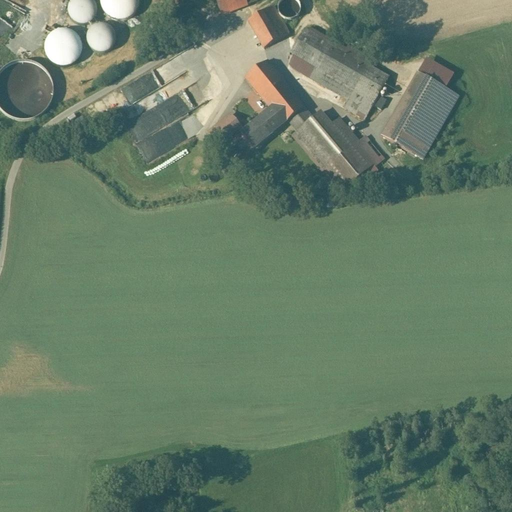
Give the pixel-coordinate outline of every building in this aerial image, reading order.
[(96,15),(96,11),(95,6),(92,2),(89,0),(74,0),(71,3),(69,7),(68,12),(68,16),(70,21),(74,24),(78,26),(83,27),(87,26),(91,23),(94,20),(96,15)] [(101,0),(101,5),(103,11),(107,16),(113,20),(120,21),(126,20),(132,17),(136,12),(139,6),(139,0),(101,0)] [(245,0),(215,0),(221,16),(248,6),(245,0)] [(281,3),(279,6),(278,9),(279,12),(280,15),(282,18),(284,20),(287,21),(290,21),(294,21),(296,19),(299,17),(300,14),(301,11),(301,8),(300,5),(298,2),(295,0),(294,0),(284,0),(283,1),(281,3)] [(273,7),(248,22),(264,49),(288,36),(273,7)] [(116,44),(116,39),(115,35),(112,31),(108,28),(103,27),(99,27),(94,28),(91,31),(88,35),(87,40),(88,45),(90,49),(93,52),(97,55),(102,55),(107,54),(111,52),(114,48),(116,44)] [(389,79),(304,30),(291,54),(316,68),(305,87),(365,121),(389,79)] [(70,33),(64,32),(58,33),(52,36),(48,41),(46,46),(46,53),(48,59),(51,64),(57,67),(63,68),(69,67),(75,64),(79,60),(81,54),(82,48),(80,42),(76,37),(70,33)] [(12,63),(3,78),(5,114),(6,113),(17,120),(41,118),(53,98),(52,75),(31,62),(12,63)] [(245,79),(270,111),(283,126),(288,122),(299,133),(293,136),(322,172),(358,144),(339,119),(331,126),(320,114),(313,119),(267,62),(245,79)] [(426,62),(418,76),(445,90),(452,77),(426,62)] [(181,76),(150,93),(141,78),(123,88),(138,115),(187,88),(181,76)] [(445,90),(418,76),(383,139),(421,160),(457,97),(445,90)] [(380,96),(374,104),(382,109),(387,100),(380,96)] [(254,148),(283,126),(270,111),(242,134),(254,148)] [(240,129),(229,116),(208,133),(219,146),(240,129)]
